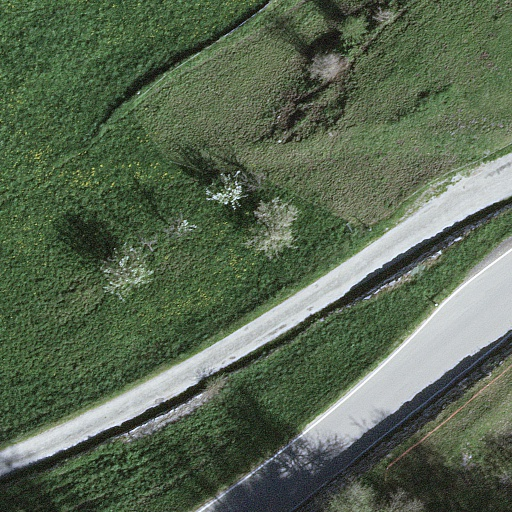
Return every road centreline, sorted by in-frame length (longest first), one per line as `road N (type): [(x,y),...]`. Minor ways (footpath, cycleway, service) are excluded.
road 1 (unclassified): [(0,463),(130,406),(511,177)]
road 2 (unclassified): [(245,511),(511,298)]
